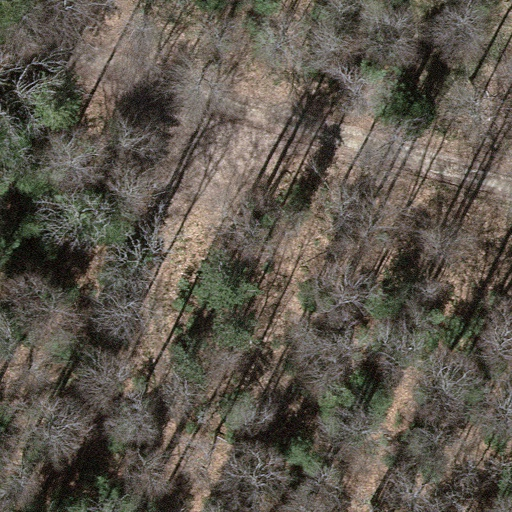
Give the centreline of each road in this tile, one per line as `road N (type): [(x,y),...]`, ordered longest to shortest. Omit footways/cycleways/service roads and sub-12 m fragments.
road 1 (track): [(511,180),(0,26)]
road 2 (track): [(418,0),(438,157)]
